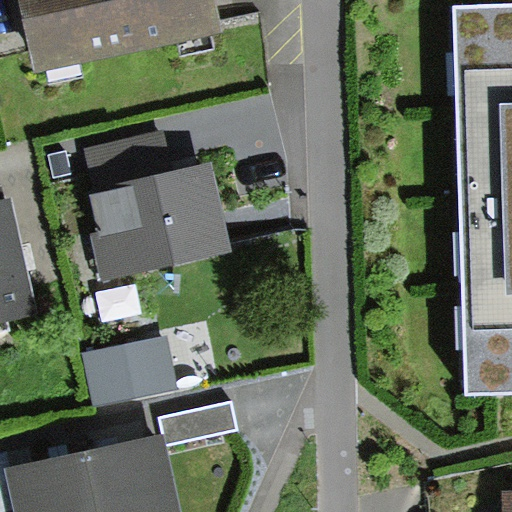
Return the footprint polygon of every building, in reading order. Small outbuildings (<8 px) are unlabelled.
[(9,0),(29,85),(225,40),(216,0),(9,0)] [(511,14),(456,17),(462,210),(511,208),(511,14)] [(88,203),(104,276),(219,251),(203,178),(88,203)] [(511,208),(462,210),(468,402),(511,402),(511,208)] [(0,317),(24,312),(2,211),(0,211),(0,317)] [(94,352),(103,408),(185,396),(177,340),(94,352)] [(161,420),(165,439),(167,448),(239,432),(233,405),(161,420)] [(165,439),(85,456),(97,511),(180,511),(167,448),(165,439)] [(97,511),(85,456),(6,473),(13,511),(97,511)]
